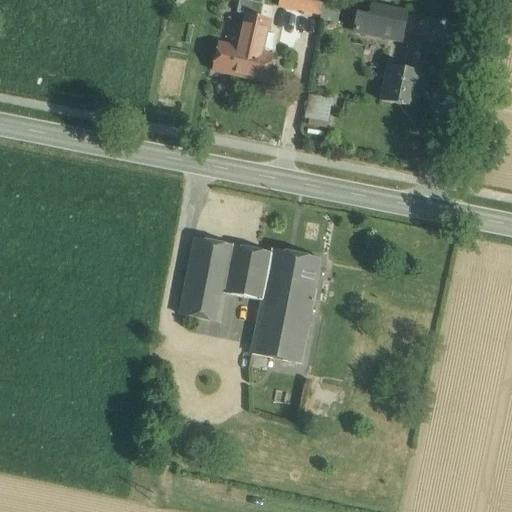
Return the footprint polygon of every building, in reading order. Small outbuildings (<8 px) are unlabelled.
[(263,5),(240,0),(237,14),(246,16),(245,22),(259,25),(263,5)] [(323,0),(279,0),(278,7),(320,16),(323,0)] [(407,12),(372,4),(370,16),(358,14),(354,33),(401,42),(407,12)] [(322,19),(338,21),(339,10),(323,9),(322,19)] [(245,22),(238,49),(237,49),(237,50),(219,45),(213,72),(266,84),(273,56),(262,54),(268,27),(259,25),(245,22)] [(428,46),(410,43),(405,70),(388,67),(381,103),(401,107),(401,106),(414,109),(418,86),(420,87),(428,46)] [(308,124),(330,126),(332,96),(310,95),(308,124)] [(234,248),(194,240),(179,316),(219,324),(234,248)] [(234,248),(219,324),(237,333),(256,330),(266,279),(271,254),(234,248)] [(321,260),(271,251),(271,254),(266,279),(316,288),(321,260)] [(316,288),(266,279),(256,330),(251,355),(301,365),(316,288)]
